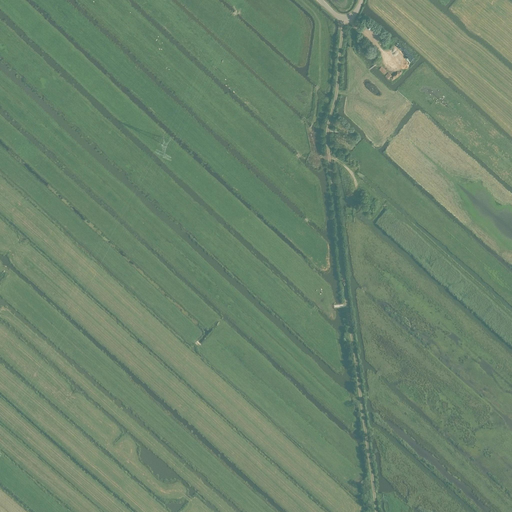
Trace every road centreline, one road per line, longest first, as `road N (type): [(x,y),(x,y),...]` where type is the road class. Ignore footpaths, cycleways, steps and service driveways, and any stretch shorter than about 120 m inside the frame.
road 1 (track): [(376,511),(328,156)]
road 2 (track): [(511,318),(328,156)]
road 3 (track): [(328,156),(341,18)]
